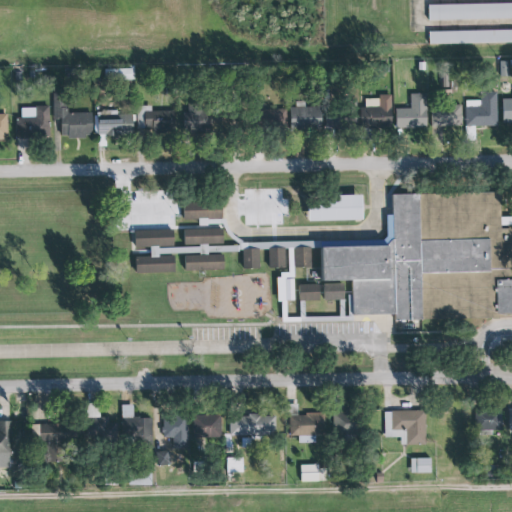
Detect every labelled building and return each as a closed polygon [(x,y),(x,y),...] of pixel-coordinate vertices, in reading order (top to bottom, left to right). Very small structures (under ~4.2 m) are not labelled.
[(511,3),(428,5),(428,21),(511,18),(511,3)] [(511,30),(429,31),(429,44),(511,42),(511,30)] [(92,113),(66,114),(65,92),(52,93),(53,120),(60,120),(61,138),(92,136),(92,113)] [(497,92),(480,93),(481,100),(465,101),(466,127),(498,126),(497,92)] [(396,128),(427,127),(427,94),(410,94),(411,109),(396,109),(396,128)] [(392,128),(391,95),(378,95),(378,99),(365,99),(365,108),(360,108),(361,129),(392,128)] [(511,99),(501,99),(501,124),(511,123),(511,99)] [(184,112),(183,128),(210,129),(210,113),(199,112),(200,103),(188,102),(188,113),(184,112)] [(17,106),(33,106),(47,106),(48,137),(28,137),(27,139),(23,139),(15,139),(14,117),(17,116),(17,115),(17,106)] [(177,133),(176,111),(151,111),(151,106),(136,107),(137,130),(159,129),(159,133),(177,133)] [(461,106),(431,106),(431,127),(462,126),(461,106)] [(323,128),(322,107),(290,108),(291,129),(323,128)] [(285,109),(261,110),(262,129),(285,128),(285,109)] [(324,110),(324,128),(357,127),(357,109),(324,110)] [(0,139),(8,139),(7,114),(0,114),(0,139)] [(96,114),(131,114),(131,133),(115,133),(115,136),(105,136),(105,134),(96,134),(96,114)] [(511,317),(393,321),(392,318),(392,314),(351,315),(350,280),(318,281),(318,247),(390,245),(390,194),(498,192),(499,229),(511,228),(511,279),(511,317)] [(310,221),(364,220),(364,196),(310,197),(310,221)] [(223,219),(223,204),(185,203),(185,218),(223,219)] [(224,244),(223,229),(184,230),(185,245),(224,244)] [(134,231),(135,247),(151,247),(151,256),(136,257),(137,274),(175,273),(175,256),(159,256),(158,247),(174,246),(174,230),(134,231)] [(238,253),(238,246),(160,247),(160,254),(238,253)] [(295,267),(311,266),(310,247),(294,248),(295,267)] [(259,249),(243,249),(243,269),(260,268),(259,249)] [(286,249),(269,249),(269,268),(286,268),(286,249)] [(186,271),(225,270),(224,255),(185,256),(186,271)] [(278,301),(295,301),(294,262),(289,263),(289,273),(278,273),(278,301)] [(344,283),(324,284),(325,301),(345,300),(344,283)] [(300,301),(320,301),(319,284),(299,285),(300,301)] [(122,435),(151,436),(152,418),(133,418),(134,405),(122,405),(122,435)] [(474,409),(500,409),(500,431),(474,431),(474,409)] [(400,445),(426,445),(425,411),(383,412),(384,438),(400,438),(400,445)] [(288,415),(304,415),(304,413),(323,413),(323,435),(314,435),(314,442),(297,442),(297,436),(288,436),(288,415)] [(359,413),(333,413),(333,434),(359,434),(359,413)] [(221,415),(192,415),(193,439),(221,439),(221,415)] [(275,415),(229,416),(230,437),(241,437),(242,448),(251,448),(251,439),(276,438),(275,415)] [(0,456),(11,457),(12,421),(0,421),(0,456)] [(31,425),(31,445),(46,445),(46,462),(64,462),(63,424),(31,425)] [(431,458),(411,459),(411,473),(431,473),(431,458)] [(301,466),(301,482),(327,481),(327,466),(301,466)]
